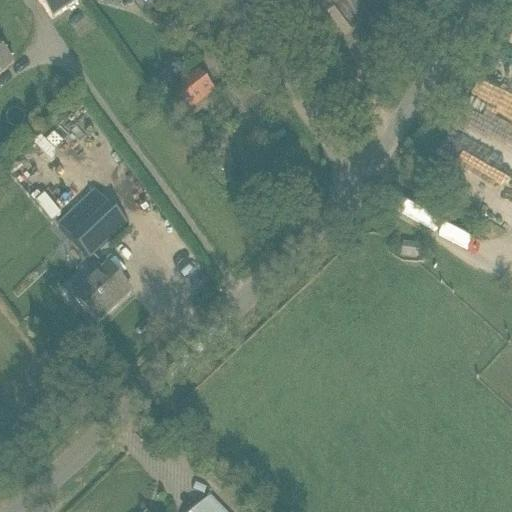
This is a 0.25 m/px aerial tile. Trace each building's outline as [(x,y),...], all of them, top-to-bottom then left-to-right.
[(37,0),(51,20),(79,0),(37,0)] [(0,74),(14,63),(0,47),(0,74)] [(213,93),(198,73),(171,95),(186,114),(213,93)] [(183,136),(203,161),(212,154),(193,129),(183,136)] [(79,228),(68,238),(89,260),(126,224),(96,192),(85,203),(69,217),(79,228)] [(74,299),(98,325),(130,294),(106,268),(74,299)] [(197,511),(219,511),(209,501),(197,511)]
